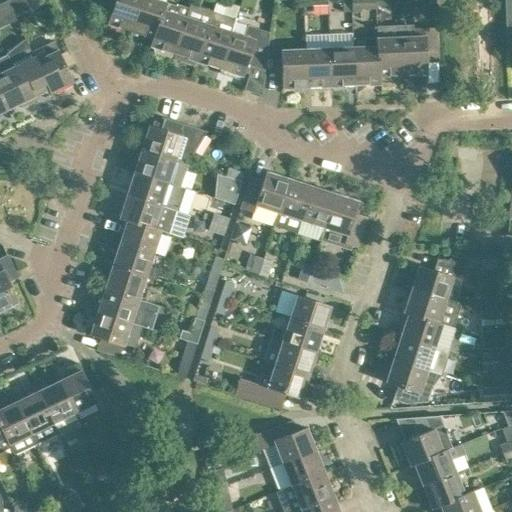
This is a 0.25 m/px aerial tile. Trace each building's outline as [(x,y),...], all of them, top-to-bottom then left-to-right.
[(10,8),(14,15),(29,8),(25,0),(10,8)] [(130,32),(140,0),(115,0),(107,24),(130,32)] [(165,3),(155,0),(140,0),(130,32),(152,39),(150,46),(151,47),(165,3)] [(342,0),(343,12),(352,12),(351,0),(342,0)] [(351,0),(352,12),(376,11),(375,0),(351,0)] [(219,69),(235,22),(233,21),(238,6),(226,1),(221,15),(212,12),(196,61),(219,69)] [(173,54),(189,7),(177,3),(176,7),(165,3),(151,47),(154,48),(154,52),(164,55),(167,52),(173,54)] [(189,7),(173,54),(181,56),(180,61),(193,66),(194,61),(196,61),(212,12),(190,4),(189,8),(189,7)] [(0,21),(14,15),(10,8),(0,12),(0,21)] [(268,44),(268,32),(235,22),(219,69),(227,71),(227,76),(236,79),(239,75),(243,76),(247,65),(265,71),(268,44)] [(401,36),(403,75),(427,74),(427,62),(439,62),(437,28),(425,28),(426,35),(401,36)] [(380,76),(403,75),(401,36),(377,37),(379,84),(380,84),(380,76)] [(307,87),(331,86),(329,37),(306,38),(306,48),(305,48),(307,87)] [(353,46),(329,47),(329,37),(331,86),(355,85),(353,46)] [(355,85),(379,84),(377,37),(353,38),(354,46),(353,46),(355,85)] [(37,60),(36,61),(34,56),(34,57),(25,38),(7,53),(31,102),(38,99),(36,95),(48,89),(50,93),(52,92),(37,60)] [(282,89),(307,87),(305,48),(280,49),(282,89)] [(37,60),(52,92),(73,82),(58,50),(37,60)] [(19,103),(20,107),(31,102),(7,53),(5,54),(7,57),(0,59),(0,93),(7,109),(19,103)] [(142,147),(141,149),(186,163),(186,162),(187,161),(205,132),(207,133),(207,132),(162,117),(162,118),(164,119),(160,129),(149,125),(142,147)] [(135,170),(134,172),(178,186),(179,184),(183,172),(186,163),(141,149),(135,170)] [(239,182),(242,173),(227,168),(224,177),(239,182)] [(127,193),(127,195),(171,209),(176,211),(177,212),(184,188),(178,186),(134,172),(127,193)] [(273,226),(289,179),(265,172),(263,180),(250,176),(239,209),(252,213),(250,219),(273,226)] [(239,182),(224,177),(215,174),(214,198),(232,204),(239,182)] [(301,220),(312,187),(289,179),(273,226),(296,233),(300,220),(301,220)] [(324,227),(335,194),(312,187),(301,220),(324,227)] [(335,194),(324,227),(345,234),(342,243),(353,247),(357,248),(367,217),(355,213),(358,202),(348,198),(346,195),(339,193),(336,195),(335,194)] [(120,215),(119,219),(126,221),(160,232),(168,235),(176,211),(171,209),(127,195),(120,215)] [(225,227),(227,219),(212,214),(210,222),(225,227)] [(120,241),(119,243),(153,254),(153,252),(160,232),(126,221),(120,241)] [(222,235),(225,227),(210,222),(207,230),(222,235)] [(250,227),(237,223),(232,240),(245,244),(250,227)] [(113,264),(112,266),(145,276),(156,280),(156,278),(159,269),(149,266),(153,254),(119,243),(113,264)] [(258,272),(263,257),(255,255),(250,270),(258,272)] [(209,272),(217,275),(222,259),(214,256),(209,272)] [(263,257),(258,272),(266,275),(271,260),(263,257)] [(445,298),(446,295),(452,278),(462,278),(464,261),(437,258),(433,270),(419,266),(412,287),(445,298)] [(304,283),(310,267),(302,264),(297,280),(304,283)] [(99,285),(99,287),(138,299),(139,297),(141,288),(145,276),(112,266),(108,278),(102,276),(99,285)] [(312,285),(318,269),(310,267),(304,283),(312,285)] [(0,271),(0,310),(18,302),(3,271),(0,271)] [(212,291),(217,275),(209,272),(204,288),(212,291)] [(226,299),(231,284),(223,281),(218,297),(226,299)] [(99,287),(95,297),(101,299),(97,311),(131,322),(138,299),(99,287)] [(404,310),(404,312),(437,322),(438,321),(444,300),(445,298),(412,287),(411,290),(404,310)] [(330,306),(311,300),(297,295),(289,317),(323,328),(330,306)] [(221,315),(226,299),(218,297),(213,313),(221,315)] [(155,325),(157,302),(148,301),(145,324),(155,325)] [(202,321),(207,305),(199,302),(194,318),(202,321)] [(479,312),(497,311),(496,302),(479,303),(479,312)] [(480,321),(497,319),(505,319),(504,310),(497,311),(479,312),(480,321)] [(97,311),(90,335),(99,338),(122,346),(123,346),(129,327),(131,322),(97,311)] [(401,334),(400,336),(434,347),(434,345),(441,324),(437,322),(404,312),(401,321),(405,322),(405,323),(401,334)] [(282,340),(316,351),(323,328),(289,317),(285,331),(274,327),(270,337),(282,341),(282,340)] [(182,331),(180,339),(186,341),(195,344),(197,336),(202,321),(194,318),(189,333),(182,331)] [(211,345),(216,330),(208,327),(203,343),(211,345)] [(389,358),(389,359),(393,360),(426,370),(435,372),(438,374),(439,372),(444,354),(445,351),(434,347),(400,336),(396,350),(392,348),(390,356),(389,358)] [(282,340),(282,341),(270,337),(263,359),(308,373),(316,351),(282,340)] [(181,357),(190,360),(195,344),(186,341),(181,357)] [(206,361),(211,345),(203,343),(198,359),(206,361)] [(482,363),(499,362),(499,353),(481,354),(482,363)] [(300,399),(308,373),(263,359),(263,361),(274,364),(270,377),(261,373),(257,384),(239,378),(234,394),(280,409),(285,394),(300,399)] [(393,360),(385,382),(397,386),(392,399),(405,404),(425,402),(430,388),(421,385),(426,370),(393,360)] [(482,371),(499,370),(499,362),(482,363),(482,371)] [(76,412),(78,410),(96,402),(81,370),(61,380),(76,412)] [(74,412),(76,412),(61,380),(47,387),(44,381),(36,385),(54,422),(61,436),(65,438),(72,434),(73,429),(81,426),(74,412)] [(53,423),(54,422),(36,385),(25,391),(28,396),(17,401),(37,444),(58,434),(53,423)] [(510,386),(482,388),(483,402),(511,400),(510,386)] [(0,421),(16,454),(37,444),(17,401),(0,409),(0,421)] [(511,410),(504,411),(502,411),(508,426),(511,424),(511,410)] [(425,416),(395,418),(404,440),(400,442),(409,465),(442,452),(452,448),(442,425),(430,430),(425,416)] [(16,454),(0,421),(0,452),(10,448),(13,455),(16,454)] [(511,424),(508,426),(501,429),(507,443),(501,445),(504,453),(511,449),(511,424)] [(306,427),(281,437),(277,426),(251,436),(257,451),(275,444),(283,464),(315,451),(306,427)] [(456,472),(451,461),(460,457),(456,446),(452,448),(442,452),(409,465),(410,466),(414,464),(422,485),(456,472)] [(276,492),(324,473),(315,451),(283,464),(291,485),(276,492)] [(116,479),(120,472),(107,463),(102,470),(116,479)] [(222,469),(207,472),(209,480),(210,489),(226,485),(224,477),(222,469)] [(111,486),(116,479),(102,470),(98,477),(111,486)] [(431,508),(472,492),(472,491),(464,494),(456,472),(422,485),(431,508)] [(283,511),(291,511),(333,496),(324,473),(276,492),(283,511)] [(217,511),(231,509),(228,494),(226,485),(210,489),(215,511),(217,511)] [(480,511),(472,492),(431,508),(432,509),(436,507),(437,511),(480,511)] [(339,511),(333,496),(300,509),(301,511),(339,511)]
